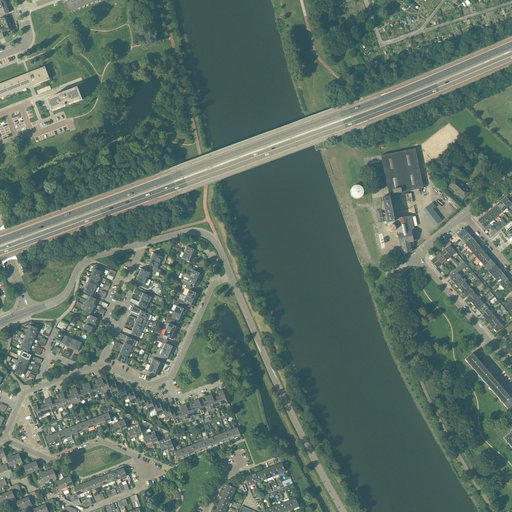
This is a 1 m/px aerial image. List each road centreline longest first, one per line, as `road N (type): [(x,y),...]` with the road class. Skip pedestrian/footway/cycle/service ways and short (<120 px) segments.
road 1 (secondary): [(0,251),(511,54)]
road 2 (secondary): [(511,46),(0,242)]
road 3 (residential): [(344,511),(231,277)]
road 4 (residential): [(135,490),(152,482),(154,469),(104,442),(50,459),(3,438)]
road 5 (residential): [(17,407),(25,392),(100,364),(144,384),(165,378)]
road 6 (residential): [(29,311),(62,297),(89,258),(138,245)]
road 7 (residential): [(165,378),(211,286),(231,277)]
road 8 (residential): [(495,348),(416,256)]
road 9 (residential): [(231,277),(203,233),(138,245)]
